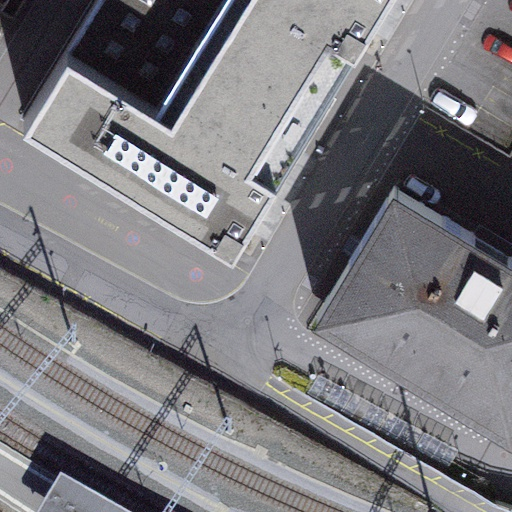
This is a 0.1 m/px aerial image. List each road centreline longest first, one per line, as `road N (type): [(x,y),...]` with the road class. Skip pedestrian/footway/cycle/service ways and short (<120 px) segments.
road 1 (residential): [(441,0),(228,356)]
road 2 (residential): [(0,233),(228,356)]
